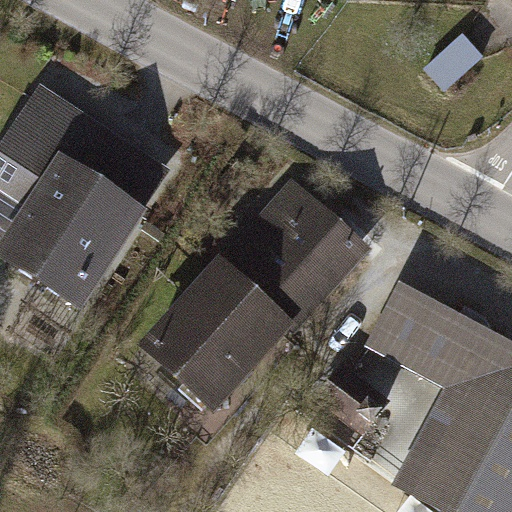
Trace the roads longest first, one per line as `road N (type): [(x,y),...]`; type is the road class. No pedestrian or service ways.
road 1 (tertiary): [(68,0),(501,227)]
road 2 (track): [(511,322),(399,257),(150,511)]
